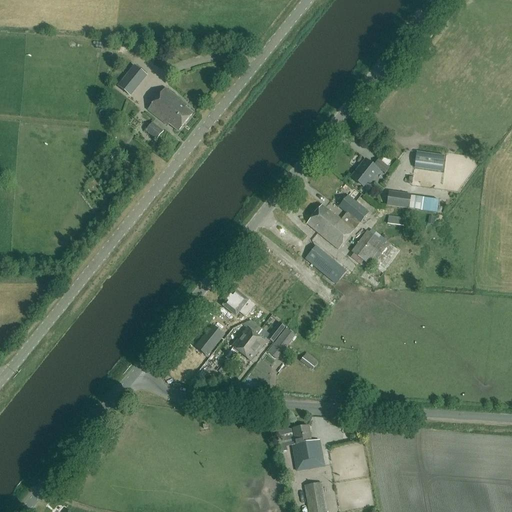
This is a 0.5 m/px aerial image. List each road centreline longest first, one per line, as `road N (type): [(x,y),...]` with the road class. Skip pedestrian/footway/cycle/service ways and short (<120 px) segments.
road 1 (tertiary): [(307,0),(0,382)]
road 2 (tertiary): [(134,375),(434,0)]
road 3 (tertiary): [(511,419),(179,396),(134,375)]
road 4 (tertiary): [(23,511),(134,375)]
